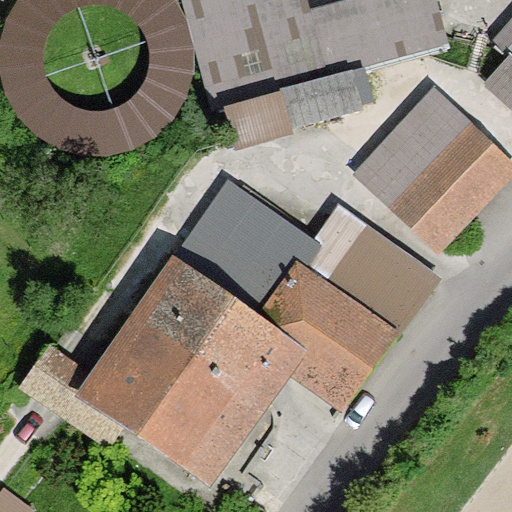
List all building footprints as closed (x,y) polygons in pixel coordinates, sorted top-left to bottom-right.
[(327,85),(310,24),(303,0),(189,0),(219,114),(327,85)] [(448,52),(434,0),(401,0),(310,24),(327,85),(448,52)] [(511,62),(511,32),(498,50),(511,62)] [(511,174),(511,164),(442,100),(367,181),(443,249),(511,174)] [(434,287),(338,220),(316,251),(234,195),(100,385),(52,352),(29,385),(114,444),(129,424),(206,478),(287,363),(349,407),(434,287)] [(32,511),(4,491),(0,496),(0,511),(32,511)]
